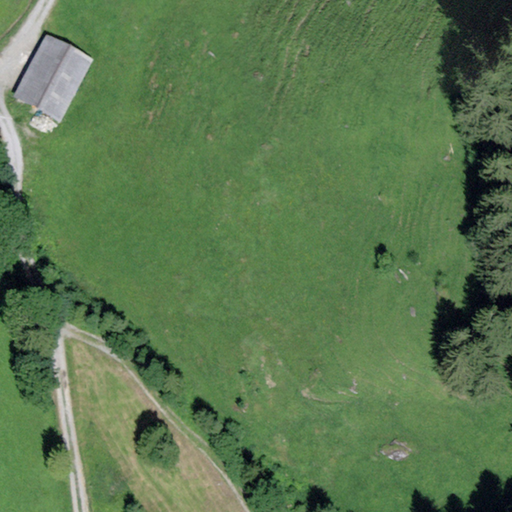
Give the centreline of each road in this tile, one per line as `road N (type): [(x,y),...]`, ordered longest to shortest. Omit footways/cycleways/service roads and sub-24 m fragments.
road 1 (track): [(56,330),(92,340),(124,363),(215,458),(251,511)]
road 2 (track): [(0,110),(21,236),(56,330)]
road 3 (track): [(56,330),(80,511)]
